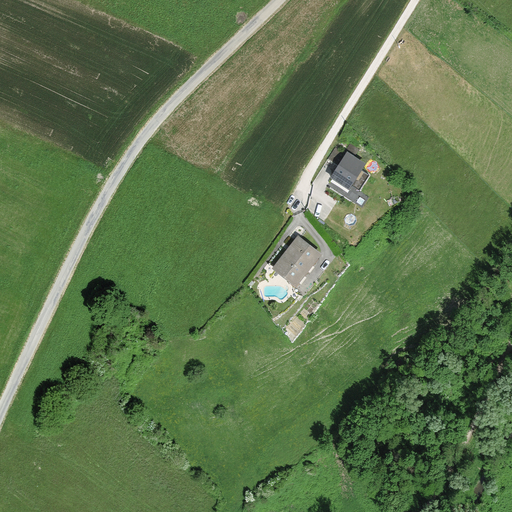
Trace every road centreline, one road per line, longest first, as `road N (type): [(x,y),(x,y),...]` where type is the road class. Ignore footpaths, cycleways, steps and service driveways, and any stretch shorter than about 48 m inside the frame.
road 1 (unclassified): [(279,0),(138,143),(85,232),(0,412)]
road 2 (track): [(511,342),(425,511)]
